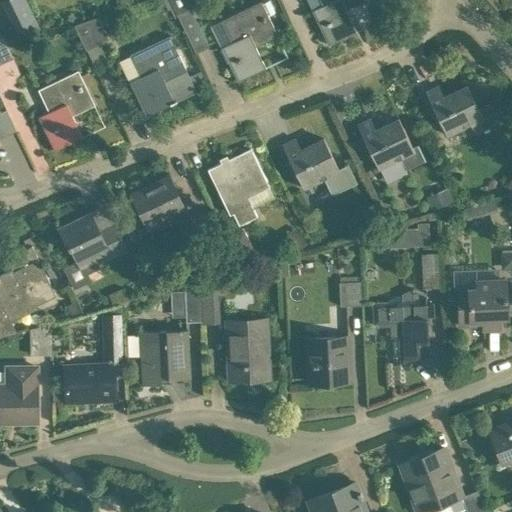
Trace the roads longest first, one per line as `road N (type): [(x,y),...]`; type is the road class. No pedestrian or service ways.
road 1 (residential): [(16,196),(396,53),(458,1)]
road 2 (residential): [(294,445),(331,442),(511,377)]
road 3 (residential): [(120,440),(177,469),(223,475),(285,460),(294,445)]
road 4 (residential): [(120,440),(170,421),(216,418),(294,445)]
road 5 (residential): [(0,472),(120,440)]
